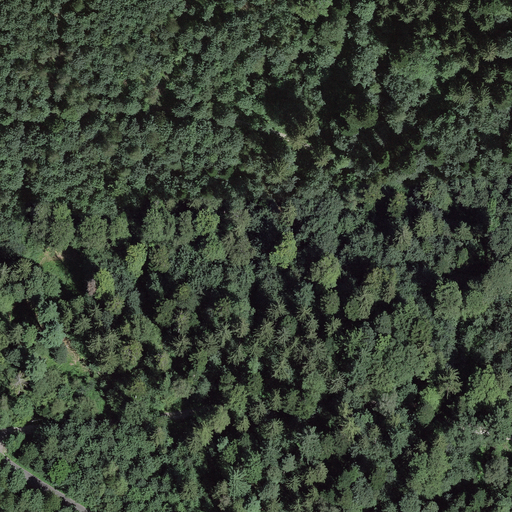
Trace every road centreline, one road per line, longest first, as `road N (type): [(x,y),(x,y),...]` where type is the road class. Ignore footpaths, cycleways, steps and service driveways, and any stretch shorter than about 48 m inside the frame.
road 1 (track): [(511,239),(430,216),(353,172),(212,118),(154,110),(0,122)]
road 2 (track): [(0,435),(277,405),(382,408),(511,444)]
